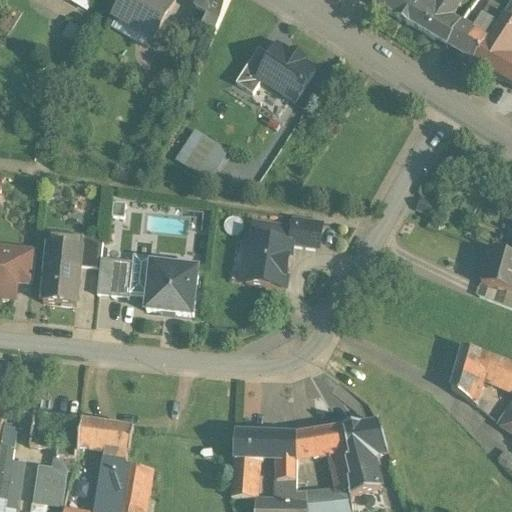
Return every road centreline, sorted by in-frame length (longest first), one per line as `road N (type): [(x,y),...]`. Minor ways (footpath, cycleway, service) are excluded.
road 1 (residential): [(335,307),(453,109)]
road 2 (residential): [(0,342),(218,367)]
road 3 (residential): [(269,0),(453,109)]
road 4 (residential): [(218,367),(281,371),(315,352),(335,307)]
road 5 (residential): [(335,307),(218,367)]
